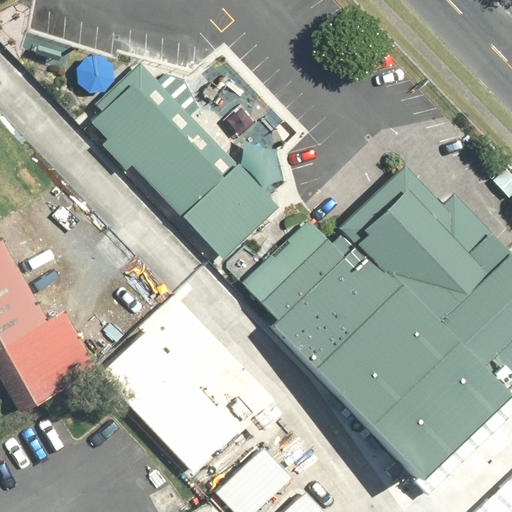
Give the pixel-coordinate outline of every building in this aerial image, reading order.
[(74,125),(211,262),(275,199),(139,62),(74,125)] [(220,308),(397,486),(511,372),(511,272),(406,166),(326,245),(305,224),(220,308)] [(0,357),(26,405),(92,368),(58,308),(41,317),(0,244),(0,357)] [(97,376),(181,463),(223,422),(139,335),(97,376)] [(511,511),(511,430),(433,511),(511,511)] [(251,511),(283,482),(254,452),(210,493),(228,511),(251,511)] [(311,511),(295,495),(276,511),(311,511)] [(214,511),(201,498),(177,511),(214,511)]
